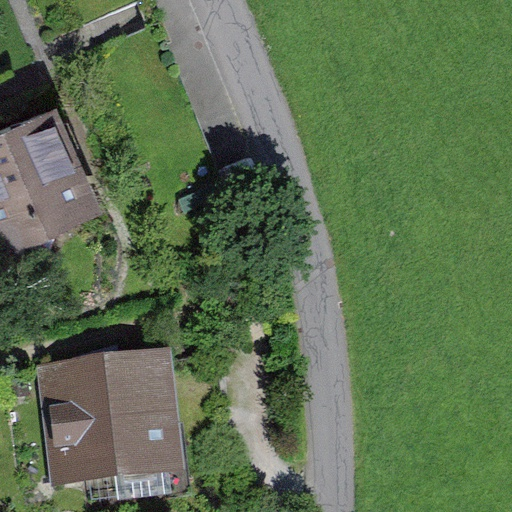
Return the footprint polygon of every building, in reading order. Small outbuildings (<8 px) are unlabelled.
[(139,3),(137,0),(72,0),(83,26),(139,3)] [(93,51),(131,146),(187,123),(149,28),(93,51)] [(50,109),(0,130),(0,234),(4,243),(17,248),(26,245),(39,250),(49,246),(54,233),(62,230),(68,216),(62,202),(85,192),(50,109)] [(218,199),(187,123),(131,146),(162,222),(218,199)] [(49,376),(61,475),(172,462),(160,363),(115,368),(104,359),(94,371),(49,376)]
